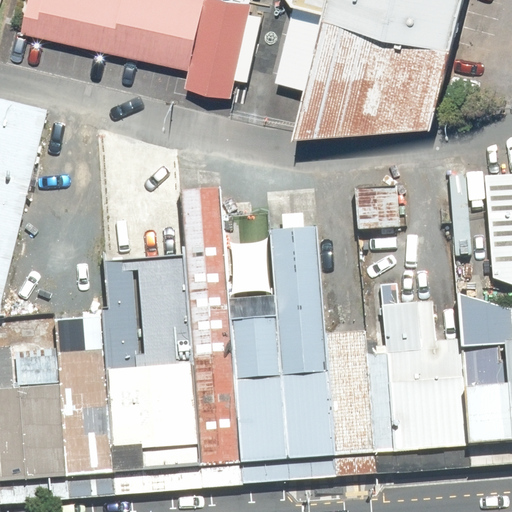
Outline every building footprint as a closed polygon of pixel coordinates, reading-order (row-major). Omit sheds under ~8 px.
[(206,0),(44,0),(38,31),(193,64),(206,0)] [(206,0),(193,64),(189,81),(237,91),(256,0),(206,0)] [(464,0),(331,0),(302,124),(438,113),(446,79),(464,0)] [(0,313),(46,114),(0,102),(0,313)] [(511,175),(485,177),(492,281),(511,288),(511,175)] [(184,258),(202,465),(244,461),(231,321),(220,191),(179,194),(184,258)] [(404,192),(361,191),(360,230),(403,231),(404,192)] [(278,317),(291,457),(336,453),(328,331),(320,226),(271,231),(278,317)] [(202,465),(184,258),(100,265),(104,316),(117,471),(202,465)] [(457,342),(465,446),(511,442),(504,340),(511,338),(511,306),(453,288),(457,342)] [(70,475),(117,471),(104,316),(56,320),(62,386),(70,475)] [(231,321),(244,461),(291,457),(278,317),(231,321)] [(328,331),(336,453),(378,450),(369,350),(367,329),(328,331)] [(369,350),(378,450),(465,446),(457,342),(369,350)] [(19,389),(27,478),(70,475),(62,386),(19,389)] [(0,480),(27,478),(19,389),(0,390),(0,480)]
